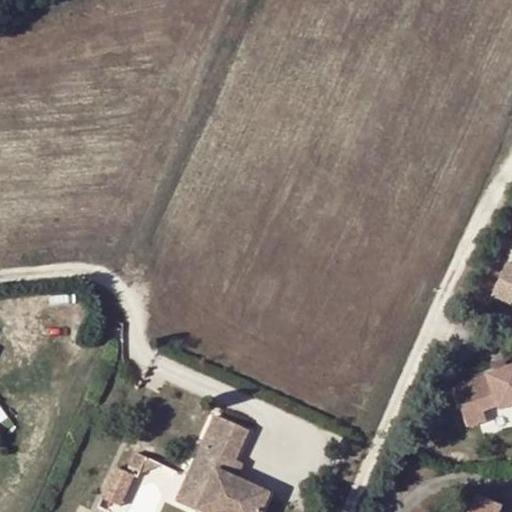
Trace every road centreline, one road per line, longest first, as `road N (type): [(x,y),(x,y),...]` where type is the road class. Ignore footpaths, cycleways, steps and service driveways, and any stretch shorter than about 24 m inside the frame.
road 1 (unknown): [(346,511),(466,229),(511,157)]
road 2 (track): [(0,277),(83,268),(113,281),(133,307),(137,365)]
